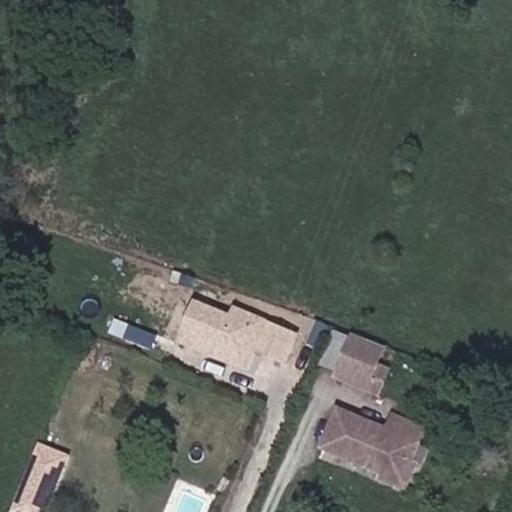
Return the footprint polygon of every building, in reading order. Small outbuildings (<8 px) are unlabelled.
[(174,312),(159,352),(194,366),(196,360),(215,368),(236,359),(247,330),(215,317),(211,327),(174,312)] [(371,356),(340,344),(324,388),(355,401),(364,376),(371,356)] [(196,360),(194,366),(228,379),(236,359),(215,368),(196,360)] [(364,376),(355,401),(366,404),(375,380),(364,376)] [(115,405),(131,411),(142,382),(126,377),(115,405)] [(358,469),(359,476),(370,481),(395,471),(410,435),(378,422),(371,438),(322,418),(306,456),(343,470),(348,467),(358,469)] [(34,442),(22,511),(56,511),(67,448),(34,442)] [(343,470),(359,476),(358,469),(348,467),(343,470)] [(395,471),(370,481),(368,487),(391,497),(401,474),(395,471)]
